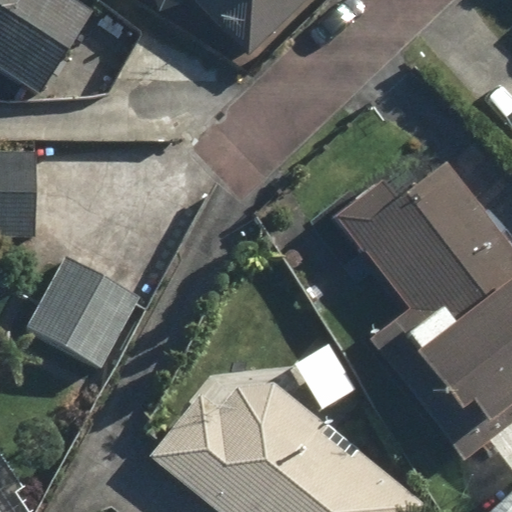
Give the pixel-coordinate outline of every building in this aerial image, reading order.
[(88,19),(53,0),(0,0),(0,80),(40,103),(88,19)] [(310,0),(189,0),(254,61),(310,0)] [(0,249),(33,250),(33,148),(0,148),(0,249)] [(401,346),(470,439),(492,468),(461,493),(476,511),(511,511),(511,251),(458,180),(404,220),(377,186),(336,217),(421,331),(401,346)] [(135,303),(56,264),(18,343),(97,382),(135,303)] [(422,511),(280,392),(197,395),(143,459),(205,511),(422,511)] [(22,511),(0,479),(0,511),(22,511)]
